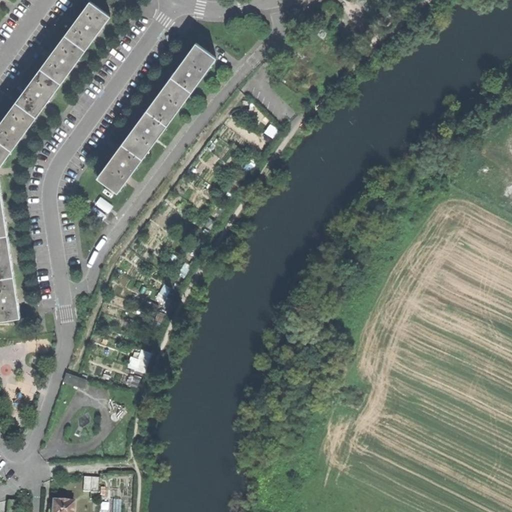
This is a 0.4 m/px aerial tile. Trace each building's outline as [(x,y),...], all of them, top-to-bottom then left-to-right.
[(0,319),(21,316),(19,304),(18,299),(16,289),(8,233),(0,183),(0,181),(0,166),(36,119),(44,107),(47,103),(56,91),(68,74),(71,70),(77,62),(93,40),(96,36),(100,30),(111,16),(90,1),(75,22),(72,26),(51,55),(48,59),(27,88),(23,92),(2,121),(0,123),(0,319)] [(117,151),(98,177),(108,184),(116,190),(118,192),(216,57),(196,43),(186,57),(177,68),(175,72),(161,91),(153,102),(150,106),(144,114),(141,118),(137,123),(117,151)] [(267,132),(277,137),(281,129),(272,124),(267,132)] [(116,190),(108,184),(106,187),(104,189),(112,195),(114,192),(116,190)] [(100,197),(89,213),(102,223),(113,207),(100,197)] [(63,381),(83,388),(87,380),(66,373),(63,381)] [(111,409),(115,408),(116,405),(115,402),(111,400),(108,402),(107,405),(108,408),(111,409)] [(74,434),(78,436),(82,428),(90,423),(90,422),(86,408),(78,417),(78,425),(74,434)] [(115,421),(118,420),(120,417),(118,414),(115,413),(112,414),(111,417),(112,420),(115,421)] [(89,492),(90,477),(83,477),(82,491),(89,492)] [(97,500),(98,478),(90,477),(89,492),(89,499),(97,500)] [(73,511),(74,501),(52,499),(52,509),(51,511),(73,511)] [(8,501),(6,511),(16,511),(18,502),(8,501)]
